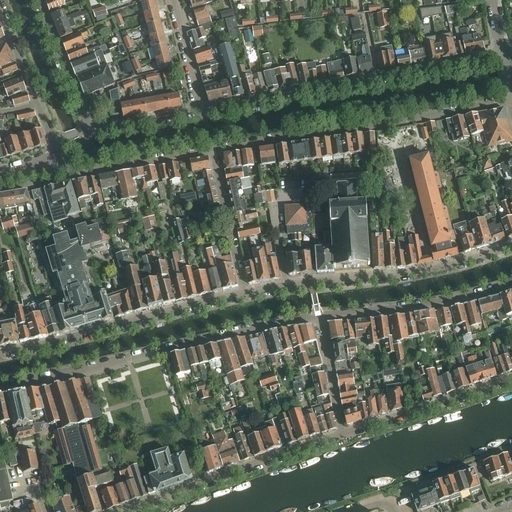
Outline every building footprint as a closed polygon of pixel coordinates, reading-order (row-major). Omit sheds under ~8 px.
[(46,0),(47,2),(46,3),(50,12),(59,8),(65,5),(63,0),(46,0)] [(154,0),(151,0),(140,3),(144,15),(157,11),(154,0)] [(189,0),(192,9),(206,4),(212,2),(211,0),(189,0)] [(470,4),(454,6),(456,13),(472,9),(470,4)] [(207,6),(193,11),(197,22),(210,18),(210,17),(207,6)] [(454,6),(445,7),(445,9),(446,15),(456,13),(454,6)] [(105,7),(92,11),(95,19),(108,15),(105,7)] [(441,7),(430,8),(432,17),(443,15),(441,7)] [(59,8),(50,12),(51,16),(56,28),(80,18),(83,17),(88,15),(86,12),(82,13),(81,11),(66,18),(63,11),(61,12),(59,8)] [(430,8),(420,10),(422,19),(432,17),(430,8)] [(232,10),(221,13),(222,20),(234,17),(232,10)] [(416,10),(408,12),(409,20),(418,19),(416,10)] [(157,11),(144,15),(147,26),(160,22),(157,11)] [(387,13),(377,14),(380,28),(389,26),(387,13)] [(80,18),(56,28),(61,39),(73,34),(70,28),(82,23),(80,18)] [(210,18),(197,22),(199,27),(202,26),(211,23),(212,23),(210,18)] [(235,18),(225,20),(231,39),(240,36),(239,30),(235,18)] [(358,19),(351,20),(353,31),(361,30),(358,19)] [(475,19),(467,22),(468,27),(477,25),(475,19)] [(160,22),(147,26),(150,37),(163,34),(160,22)] [(191,32),(187,33),(192,51),(205,47),(203,39),(206,38),(204,32),(213,29),(211,23),(202,26),(203,28),(191,32)] [(458,43),(454,44),(457,57),(466,55),(460,30),(459,27),(454,28),(458,43)] [(469,28),(460,30),(466,55),(475,53),(471,36),(469,28)] [(80,33),(61,41),(66,52),(85,45),(82,39),(89,36),(87,30),(80,33)] [(365,33),(351,36),(353,42),(366,39),(365,33)] [(451,33),(436,36),(440,60),(443,60),(457,57),(454,44),(451,33)] [(163,34),(150,37),(153,49),(166,45),(163,34)] [(480,35),(471,36),(475,53),(485,51),(485,50),(480,35)] [(436,36),(423,39),(427,63),(439,61),(439,60),(440,60),(436,36)] [(0,44),(0,78),(18,72),(12,57),(7,42),(0,44)] [(85,45),(66,52),(70,63),(100,52),(102,52),(101,51),(99,47),(87,51),(85,45)] [(166,45),(153,49),(155,60),(169,56),(166,45)] [(231,45),(218,48),(218,51),(221,60),(222,64),(227,81),(232,98),(245,96),(240,79),(237,68),(231,45)] [(363,55),(356,59),(357,60),(359,75),(373,72),(370,57),(368,45),(365,46),(363,45),(362,48),(362,49),(362,51),(362,53),(363,55)] [(382,53),(376,55),(380,70),(385,69),(385,70),(396,67),(392,46),(381,48),(382,53)] [(423,46),(407,49),(407,50),(409,56),(410,56),(412,66),(427,63),(424,49),(423,46)] [(210,47),(194,53),(197,64),(206,61),(207,63),(214,60),(212,53),(210,47)] [(407,50),(395,52),(399,68),(412,66),(410,56),(409,56),(407,50)] [(100,52),(70,63),(73,69),(76,78),(106,66),(103,58),(112,54),(111,51),(101,55),(100,52)] [(347,53),(342,54),(343,61),(344,61),(345,67),(346,77),(359,75),(357,60),(356,59),(356,58),(349,60),(347,53)] [(265,66),(262,66),(264,73),(263,73),(269,92),(279,90),(273,71),(272,65),(269,55),(263,56),(262,56),(265,66)] [(169,56),(155,60),(159,72),(172,68),(169,56)] [(257,56),(247,58),(250,71),(251,71),(257,94),(267,92),(262,73),(261,73),(260,68),(261,68),(257,56)] [(210,63),(198,66),(200,73),(211,70),(212,70),(211,67),(216,66),(222,64),(221,60),(213,62),(210,63)] [(338,62),(327,64),(331,81),(344,78),(342,68),(345,67),(344,61),(343,61),(338,62)] [(315,63),(306,65),(311,84),(319,83),(316,68),(315,63)] [(294,64),(284,67),(285,69),(290,88),(300,87),(294,64)] [(106,66),(76,78),(84,97),(115,85),(107,65),(106,66)] [(306,65),(297,67),(302,86),(311,84),(306,65)] [(244,66),(237,68),(240,79),(245,96),(257,94),(251,71),(250,71),(245,72),(244,66)] [(325,66),(316,68),(319,83),(328,81),(325,66)] [(285,69),(273,71),(279,90),(290,88),(285,69)] [(207,77),(201,78),(204,88),(209,103),(220,100),(216,85),(216,84),(215,81),(208,82),(207,77)] [(4,87),(1,89),(5,98),(8,97),(9,98),(22,93),(22,95),(27,94),(26,91),(21,79),(4,86),(4,87)] [(216,84),(216,85),(220,100),(232,98),(227,81),(216,84)] [(118,89),(110,92),(113,110),(121,108),(121,105),(118,89)] [(22,95),(11,98),(15,106),(30,102),(27,93),(27,94),(22,95)] [(179,94),(167,96),(170,109),(182,107),(179,94)] [(167,96),(156,98),(158,112),(170,109),(167,96)] [(156,98),(144,101),(146,114),(158,112),(156,98)] [(144,101),(132,103),(135,116),(146,114),(144,101)] [(132,103),(121,105),(121,108),(123,118),(135,116),(132,103)] [(511,134),(504,108),(477,114),(483,132),(488,147),(511,142),(511,134)] [(34,111),(22,113),(23,119),(36,117),(34,111)] [(477,114),(465,116),(471,136),(483,132),(477,114)] [(451,119),(445,120),(449,134),(451,134),(453,142),(457,141),(469,138),(464,117),(451,119)] [(435,122),(427,123),(429,133),(437,131),(435,122)] [(426,128),(421,129),(423,141),(429,139),(426,128)] [(42,129),(30,133),(35,149),(47,145),(42,129)] [(375,132),(364,134),(365,151),(376,150),(375,133),(375,132)] [(30,133),(18,136),(23,153),(35,149),(30,133)] [(352,136),(351,136),(354,154),(355,154),(365,153),(363,134),(352,136)] [(6,144),(1,146),(4,158),(10,156),(23,153),(18,136),(5,140),(6,144)] [(341,137),(343,156),(344,156),(354,154),(351,136),(341,137)] [(330,139),(333,158),(333,157),(343,156),(341,137),(330,139)] [(320,140),(319,140),(322,159),(333,158),(330,139),(320,140)] [(309,142),(311,161),(312,161),(322,159),(319,140),(309,142)] [(302,143),(298,143),(301,162),(311,161),(309,142),(308,142),(302,143)] [(288,145),(287,145),(290,164),(301,162),(298,143),(294,144),(288,145)] [(277,147),(276,147),(278,162),(279,165),(280,165),(290,164),(287,145),(277,147)] [(273,147),(259,149),(261,161),(262,165),(276,164),(273,147)] [(252,150),(240,152),(245,179),(249,178),(247,167),(254,166),(252,150)] [(232,153),(221,155),(227,182),(240,180),(242,186),(241,186),(242,191),(252,189),(250,178),(249,178),(245,179),(240,152),(232,153)] [(434,154),(409,160),(428,234),(432,248),(433,251),(431,251),(433,262),(459,255),(458,254),(455,241),(456,241),(454,236),(452,226),(434,154)] [(208,158),(190,161),(192,172),(210,169),(208,158)] [(488,160),(480,163),(483,170),(491,168),(488,160)] [(511,160),(500,165),(502,170),(504,174),(509,172),(511,178),(511,160)] [(178,163),(166,165),(169,179),(170,181),(181,179),(178,163)] [(166,165),(159,166),(159,167),(162,181),(169,179),(166,165)] [(155,167),(142,169),(144,178),(145,177),(145,179),(146,184),(147,184),(158,181),(155,167)] [(131,171),(115,174),(121,201),(121,202),(138,199),(133,180),(140,179),(143,190),(148,189),(147,184),(146,184),(145,179),(145,177),(144,178),(142,169),(131,171)] [(197,186),(195,186),(196,188),(204,186),(214,184),(210,170),(201,172),(203,180),(196,181),(197,186)] [(363,173),(331,175),(331,182),(368,179),(367,173),(363,173)] [(115,174),(98,177),(101,191),(108,189),(113,188),(113,189),(114,194),(115,193),(117,202),(121,201),(115,174)] [(98,177),(87,179),(91,196),(94,195),(96,206),(104,205),(101,191),(98,177)] [(87,179),(73,182),(78,198),(81,209),(83,209),(86,208),(85,204),(92,202),(91,196),(87,179)] [(227,182),(230,198),(239,196),(237,187),(241,186),(242,186),(240,180),(227,182)] [(37,191),(32,192),(34,201),(39,199),(44,217),(51,215),(53,224),(68,220),(68,217),(80,213),(70,182),(44,189),(37,191)] [(163,183),(158,184),(161,201),(166,199),(163,183)] [(206,192),(198,194),(199,198),(216,194),(214,184),(204,186),(205,187),(206,192)] [(338,204),(329,204),(330,224),(330,232),(331,246),(331,247),(333,269),(334,269),(336,268),(349,267),(353,266),(367,265),(367,266),(370,266),(367,221),(367,212),(366,202),(356,202),(355,184),(346,185),(342,185),(337,185),(338,204)] [(27,190),(15,192),(17,208),(26,207),(28,213),(30,213),(32,217),(35,216),(32,206),(27,190)] [(273,191),(266,192),(268,204),(269,204),(275,203),(273,191)] [(15,192),(3,194),(5,210),(17,208),(15,192)] [(196,193),(181,196),(182,203),(197,200),(196,193)] [(216,194),(199,198),(200,203),(208,201),(209,206),(218,204),(216,194)] [(255,195),(254,195),(255,205),(263,204),(261,194),(255,195)] [(239,196),(230,198),(234,214),(245,212),(245,215),(257,213),(256,208),(247,210),(247,209),(247,208),(245,200),(240,201),(239,196)] [(506,218),(501,220),(508,238),(511,236),(511,214),(509,206),(508,206),(507,201),(501,203),(506,218)] [(306,205),(285,207),(286,227),(287,227),(288,234),(292,234),(296,234),(300,233),(311,233),(309,205),(306,205)] [(399,205),(392,207),(394,216),(401,215),(399,205)] [(245,212),(234,214),(237,231),(244,229),(243,229),(243,224),(247,223),(246,221),(258,218),(257,213),(245,215),(245,212)] [(154,216),(142,219),(143,224),(145,232),(157,229),(154,216)] [(12,217),(6,219),(9,229),(15,228),(14,225),(12,217)] [(97,220),(96,220),(98,226),(108,223),(106,217),(97,220)] [(142,217),(130,219),(131,226),(143,224),(142,219),(142,217)] [(188,218),(180,220),(183,230),(190,228),(188,218)] [(6,219),(0,220),(2,227),(3,231),(9,229),(6,219)] [(485,219),(468,224),(471,231),(476,249),(492,244),(487,227),(485,219)] [(51,297),(37,302),(49,337),(60,334),(60,335),(62,334),(70,331),(70,332),(72,331),(72,330),(113,318),(112,315),(110,309),(113,308),(109,297),(108,296),(107,297),(106,293),(105,290),(94,293),(95,296),(90,298),(91,301),(89,301),(85,286),(88,285),(82,265),(88,263),(86,254),(85,254),(83,249),(103,243),(99,228),(98,226),(96,220),(91,222),(92,228),(87,229),(86,225),(75,228),(79,240),(70,243),(67,233),(53,238),(55,247),(46,250),(53,275),(57,273),(63,292),(67,291),(69,299),(62,301),(63,302),(53,305),(52,302),(51,297)] [(179,220),(172,221),(179,245),(186,243),(179,220)] [(468,223),(453,228),(456,236),(458,235),(459,239),(463,253),(476,249),(471,231),(468,224),(468,223)] [(31,224),(16,228),(18,238),(34,234),(31,224)] [(495,224),(487,227),(492,244),(505,239),(501,225),(496,227),(495,224)] [(106,226),(99,228),(103,243),(110,241),(106,226)] [(244,229),(237,231),(239,238),(260,234),(259,226),(243,229),(244,229)] [(190,229),(183,231),(185,241),(192,239),(190,229)] [(389,231),(383,232),(384,246),(386,269),(396,268),(394,245),(394,241),(389,241),(389,238),(390,238),(389,231)] [(330,232),(323,233),(324,246),(331,246),(330,232)] [(382,234),(371,235),(373,269),(373,270),(384,269),(382,234)] [(395,245),(394,245),(396,268),(397,268),(406,267),(403,243),(402,237),(398,237),(400,252),(395,252),(395,245)] [(404,243),(403,243),(406,267),(407,267),(417,265),(413,246),(413,242),(412,237),(408,237),(410,247),(405,247),(404,243)] [(269,245),(263,246),(270,280),(280,279),(280,278),(276,258),(275,254),(270,254),(269,245)] [(219,246),(212,248),(215,260),(215,264),(223,290),(225,289),(237,287),(238,287),(238,286),(232,264),(231,256),(222,258),(219,246)] [(262,249),(253,251),(253,252),(259,282),(270,281),(270,280),(263,246),(261,246),(262,249)] [(331,247),(315,248),(317,273),(334,272),(334,271),(334,269),(333,269),(331,247)] [(212,248),(206,250),(212,273),(208,275),(212,292),(223,290),(215,264),(215,260),(212,248)] [(310,250),(298,252),(301,274),(312,273),(310,250)] [(11,251),(2,253),(5,264),(12,262),(13,261),(11,251)] [(116,255),(119,269),(131,266),(127,252),(116,255)] [(244,264),(248,284),(259,282),(253,252),(249,253),(249,257),(250,263),(244,264)] [(298,252),(286,253),(289,276),(301,274),(298,252)] [(176,276),(169,278),(169,281),(175,302),(188,299),(181,266),(180,263),(177,253),(172,254),(174,260),(171,261),(174,274),(175,273),(176,276)] [(142,283),(148,310),(163,306),(163,305),(157,279),(156,279),(153,265),(152,259),(151,255),(142,257),(145,267),(143,268),(144,274),(147,273),(148,275),(151,274),(152,280),(142,283)] [(5,264),(3,264),(5,274),(14,271),(12,262),(5,264)] [(153,265),(156,279),(157,279),(163,305),(175,302),(169,281),(163,283),(162,277),(169,276),(165,262),(153,265)] [(194,281),(195,281),(192,269),(192,268),(185,269),(184,265),(181,266),(188,299),(198,296),(194,281)] [(125,270),(123,270),(128,290),(129,289),(130,293),(129,294),(134,311),(134,313),(148,310),(142,283),(138,266),(125,270)] [(196,268),(192,269),(195,281),(194,281),(198,296),(210,293),(207,278),(205,272),(198,274),(196,268)] [(128,290),(118,293),(125,315),(134,313),(134,311),(129,294),(130,293),(129,289),(128,290)] [(511,299),(510,292),(499,296),(506,317),(511,314),(511,299)] [(118,293),(108,296),(109,297),(113,308),(116,318),(125,315),(118,293)] [(486,299),(484,300),(488,314),(498,311),(500,322),(507,320),(506,317),(499,296),(486,299)] [(484,300),(478,302),(482,315),(488,314),(484,300)] [(28,306),(24,307),(32,341),(33,341),(33,340),(49,337),(37,302),(28,305),(28,306)] [(476,302),(463,305),(471,336),(475,335),(477,335),(477,334),(475,326),(482,324),(476,303),(476,302)] [(450,309),(449,309),(451,319),(453,319),(455,326),(462,325),(464,335),(462,336),(461,338),(463,344),(465,345),(469,344),(470,342),(473,341),(473,340),(478,339),(478,338),(477,335),(475,335),(471,336),(463,305),(459,306),(450,308),(450,309)] [(24,306),(14,309),(16,321),(20,343),(32,341),(24,307),(24,306)] [(449,309),(437,311),(441,327),(453,325),(451,319),(449,309)] [(434,311),(413,314),(418,336),(440,332),(436,320),(434,311)] [(413,314),(404,316),(409,338),(409,337),(418,336),(413,314)] [(404,316),(389,318),(394,343),(410,340),(409,337),(409,338),(404,316)] [(387,318),(375,319),(379,341),(384,341),(386,355),(389,354),(395,353),(394,346),(392,337),(390,337),(387,318)] [(354,321),(352,321),(353,330),(355,329),(356,339),(367,338),(368,346),(379,346),(378,341),(379,341),(375,319),(365,320),(354,321)] [(4,320),(0,320),(0,346),(0,347),(20,343),(16,321),(4,323),(4,320)] [(352,321),(342,322),(345,338),(349,355),(351,354),(357,354),(355,340),(353,330),(352,321)] [(340,322),(327,323),(330,341),(334,340),(345,338),(342,322),(340,322)] [(313,325),(299,327),(303,344),(317,341),(313,325)] [(299,327),(288,328),(294,349),(299,347),(301,354),(298,355),(302,368),(309,366),(303,344),(299,327)] [(509,327),(501,330),(503,336),(511,333),(509,327)] [(286,328),(277,330),(284,353),(285,355),(293,352),(292,349),(286,328)] [(277,330),(263,334),(270,356),(272,365),(277,364),(275,355),(284,353),(277,330)] [(254,336),(244,338),(252,360),(261,358),(268,356),(270,356),(263,334),(262,334),(254,336)] [(231,341),(230,341),(240,369),(241,369),(252,365),(253,365),(252,360),(244,338),(244,337),(231,341)] [(334,343),(332,344),(335,362),(335,363),(346,361),(349,360),(348,355),(349,355),(345,338),(334,340),(334,343)] [(504,338),(500,340),(505,355),(500,356),(507,373),(511,371),(511,364),(509,355),(504,338)] [(230,341),(216,344),(224,366),(230,386),(233,393),(237,391),(236,386),(234,385),(245,381),(243,377),(241,369),(240,369),(230,341)] [(494,343),(490,345),(491,349),(490,349),(499,376),(506,374),(507,373),(500,356),(498,357),(494,343)] [(216,344),(204,347),(209,363),(210,362),(212,370),(224,366),(216,344)] [(401,344),(394,346),(395,353),(397,366),(404,364),(401,344)] [(204,347),(194,349),(199,367),(200,368),(203,381),(207,380),(203,364),(209,363),(204,347)] [(194,349),(187,351),(191,367),(193,373),(197,372),(196,369),(200,368),(199,367),(194,349)] [(468,349),(460,351),(461,355),(462,357),(465,356),(469,354),(468,349)] [(484,362),(482,362),(488,379),(496,376),(488,350),(483,351),(485,354),(487,361),(484,362)] [(185,351),(170,355),(176,377),(190,372),(185,351)] [(474,353),(471,354),(472,357),(481,382),(488,379),(482,362),(478,364),(476,356),(475,356),(474,353)] [(461,355),(457,357),(460,368),(465,366),(463,360),(462,357),(461,355)] [(314,359),(308,360),(310,368),(316,367),(323,365),(321,357),(314,359)] [(470,367),(465,368),(471,385),(481,382),(472,357),(467,359),(470,367)] [(359,362),(350,364),(351,369),(351,370),(360,369),(359,362)] [(316,367),(310,368),(311,375),(313,384),(326,381),(324,372),(317,374),(316,367)] [(421,395),(418,396),(420,403),(423,401),(424,402),(425,402),(426,402),(429,401),(430,400),(441,396),(437,378),(434,369),(425,371),(425,367),(418,369),(420,377),(426,375),(429,386),(421,389),(422,393),(420,393),(421,395)] [(398,369),(382,371),(382,372),(383,373),(383,377),(399,375),(398,369)] [(463,369),(451,373),(456,390),(469,386),(463,369)] [(275,373),(267,375),(270,384),(278,382),(275,373)] [(383,373),(372,375),(373,379),(373,382),(384,380),(383,377),(383,373)] [(439,377),(437,378),(441,396),(446,394),(456,390),(451,373),(444,375),(441,376),(441,377),(439,377)] [(342,376),(337,377),(339,391),(341,399),(356,396),(357,399),(365,398),(364,392),(361,392),(357,393),(356,389),(355,389),(355,386),(353,374),(352,374),(347,375),(342,376)] [(267,375),(259,378),(261,387),(269,385),(270,384),(267,375)] [(296,382),(293,383),(293,384),(303,381),(301,376),(294,378),(296,382)] [(79,380),(76,381),(87,422),(89,421),(101,418),(102,417),(101,414),(89,378),(79,380)] [(64,384),(62,384),(87,477),(92,475),(93,475),(93,473),(103,470),(89,421),(87,422),(76,381),(64,384)] [(326,381),(313,384),(316,398),(318,405),(319,405),(322,404),(321,397),(329,395),(326,381)] [(270,384),(269,385),(272,392),(280,389),(278,382),(270,384)] [(303,382),(293,385),(296,395),(300,394),(306,393),(303,382)] [(204,383),(196,386),(198,392),(206,390),(204,383)] [(62,384),(49,387),(67,446),(73,465),(77,480),(87,477),(62,384)] [(401,384),(386,386),(386,391),(389,412),(404,408),(401,389),(401,384)] [(49,387),(38,389),(44,410),(48,427),(56,425),(58,431),(54,432),(64,468),(73,465),(67,446),(49,387)] [(38,389),(26,391),(26,392),(31,413),(44,410),(38,389)] [(379,390),(374,391),(378,416),(388,413),(385,395),(380,396),(379,390)] [(365,398),(368,419),(378,416),(374,391),(370,391),(371,397),(365,398)] [(26,392),(5,395),(11,423),(13,430),(13,429),(15,440),(36,435),(34,425),(31,413),(26,392)] [(281,394),(276,396),(279,406),(284,404),(281,394)] [(5,395),(0,396),(0,425),(11,423),(5,395)] [(356,396),(341,399),(342,405),(352,403),(353,410),(358,408),(357,399),(356,396)] [(365,398),(357,399),(358,408),(362,420),(368,419),(365,398)] [(294,399),(287,401),(290,408),(297,406),(294,399)] [(228,402),(222,404),(224,411),(236,408),(233,400),(228,401),(228,402)] [(322,404),(319,405),(319,406),(321,405),(321,407),(329,431),(337,429),(333,413),(328,415),(326,408),(331,406),(331,402),(323,404),(322,404)] [(321,407),(314,409),(315,411),(321,433),(329,431),(321,407)] [(353,410),(343,413),(346,426),(362,421),(362,420),(358,408),(353,410)] [(289,413),(288,414),(297,442),(309,438),(303,419),(301,413),(300,409),(289,413)] [(307,411),(301,413),(303,419),(309,438),(320,434),(314,415),(312,410),(307,411)] [(285,414),(278,417),(288,445),(297,442),(288,414),(288,413),(285,414)] [(246,416),(241,418),(248,437),(247,437),(254,457),(267,453),(259,429),(251,432),(248,422),(247,422),(246,416)] [(265,427),(259,429),(267,453),(282,447),(275,428),(272,420),(264,423),(265,427)] [(242,427),(233,430),(235,435),(243,460),(252,457),(244,432),(242,427)] [(225,431),(212,435),(215,446),(224,468),(240,462),(235,449),(232,440),(229,441),(225,431)] [(215,446),(200,451),(207,474),(223,468),(224,468),(215,446)] [(9,456),(8,456),(11,467),(18,466),(16,455),(19,454),(20,454),(19,449),(8,451),(9,456)] [(149,476),(143,478),(149,494),(154,493),(172,487),(192,479),(191,479),(184,455),(185,455),(185,453),(170,458),(168,449),(159,452),(151,454),(157,473),(149,476)] [(20,454),(19,454),(23,474),(39,470),(35,450),(20,454)] [(511,467),(507,453),(484,462),(490,482),(511,474),(511,467)] [(5,462),(0,462),(0,503),(13,501),(5,462)] [(137,464),(130,467),(131,468),(141,498),(147,495),(142,479),(137,464)] [(124,484),(114,487),(121,505),(140,498),(129,467),(119,471),(121,476),(124,475),(126,480),(124,484)] [(473,469),(463,473),(466,482),(470,491),(469,491),(470,494),(481,490),(477,478),(474,469),(473,469)] [(463,473),(453,476),(456,484),(459,494),(460,494),(469,491),(470,491),(466,482),(463,473)] [(110,474),(95,479),(98,488),(113,482),(110,474)] [(92,475),(77,481),(84,501),(86,511),(101,511),(95,489),(98,488),(95,479),(93,475),(92,475)] [(453,476),(443,480),(446,489),(450,501),(451,501),(461,497),(460,494),(459,494),(456,484),(453,476)] [(435,482),(432,483),(434,488),(440,505),(440,504),(450,501),(446,489),(443,480),(435,482)] [(114,487),(101,492),(107,510),(120,506),(114,487)] [(434,488),(411,496),(416,511),(419,511),(421,511),(437,506),(440,505),(440,504),(440,505),(434,488)] [(75,511),(70,496),(51,503),(54,511),(75,511)] [(79,508),(76,509),(77,511),(86,511),(84,501),(77,503),(79,508)]
